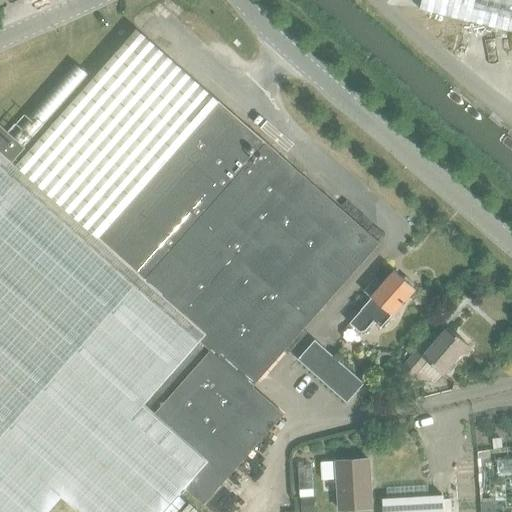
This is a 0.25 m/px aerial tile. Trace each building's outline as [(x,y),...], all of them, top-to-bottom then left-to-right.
[(511,0),(422,0),(419,10),(511,33),(511,0)] [(251,387),(378,243),(135,28),(15,165),(215,344),(158,408),(213,455),(186,486),(204,502),(282,414),(251,387)] [(215,344),(15,165),(11,162),(25,147),(0,124),(0,511),(49,511),(63,497),(80,511),(163,511),(186,486),(213,455),(158,408),(215,344)] [(414,290),(411,287),(414,285),(404,277),(402,279),(393,272),(381,285),(375,280),(365,291),(372,297),(349,323),(360,332),(365,330),(373,320),(381,327),(414,290)] [(426,361),(442,375),(445,371),(449,374),(455,366),(452,363),(467,346),(447,328),(436,340),(430,335),(400,368),(411,378),(426,361)] [(297,358),(321,380),(326,385),(344,366),(314,339),(297,358)] [(346,402),(363,383),(344,366),(326,385),(346,402)] [(336,461),(322,462),(322,479),(337,479),(338,510),(372,508),(369,459),(336,461)] [(511,459),(497,460),(497,473),(511,472),(511,459)] [(312,464),(298,465),(300,496),(314,496),(312,464)] [(428,485),(387,488),(388,499),(428,496),(428,485)] [(388,499),(383,499),(383,511),(443,511),(443,496),(428,496),(388,499)] [(314,498),(302,499),(302,511),(313,511),(314,511),(314,498)] [(201,511),(191,502),(182,511),(201,511)]
